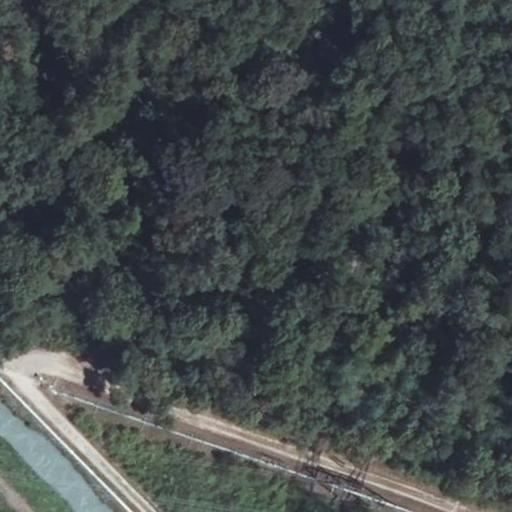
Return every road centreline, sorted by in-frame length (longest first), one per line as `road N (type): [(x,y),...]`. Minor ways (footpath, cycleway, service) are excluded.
road 1 (track): [(0,358),(465,511)]
road 2 (track): [(0,365),(148,511)]
